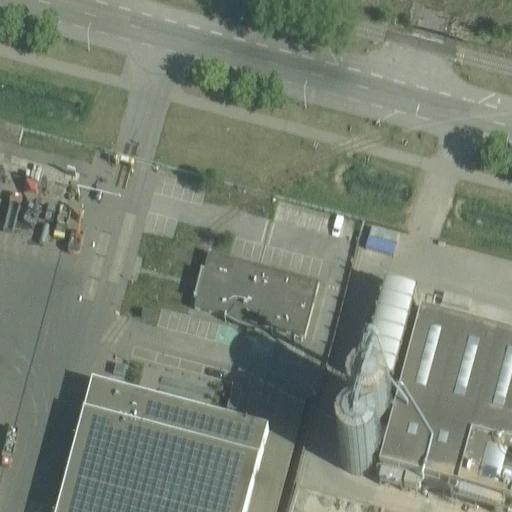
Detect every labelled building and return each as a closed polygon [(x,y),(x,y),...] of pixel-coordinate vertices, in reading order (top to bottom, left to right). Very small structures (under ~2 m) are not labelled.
[(0,140),(19,146),(22,131),(0,125),(0,140)] [(304,340),(318,286),(208,256),(194,311),(304,340)] [(395,390),(418,300),(384,291),(361,381),(395,390)] [(511,510),(511,343),(421,320),(380,475),(511,510)] [(246,511),(263,451),(268,432),(92,385),(87,405),(58,511),(246,511)] [(379,398),(372,396),(363,397),(355,401),(350,409),(349,418),(351,426),(357,432),(364,436),(372,436),(380,433),(386,427),(389,420),(389,412),(385,404),(379,398)] [(360,436),(352,437),(346,440),(342,445),(340,448),(339,451),(338,455),(339,462),(343,469),(349,474),(357,476),(364,475),(371,471),(376,465),(378,458),(377,450),(373,443),(367,438),(360,436)]
